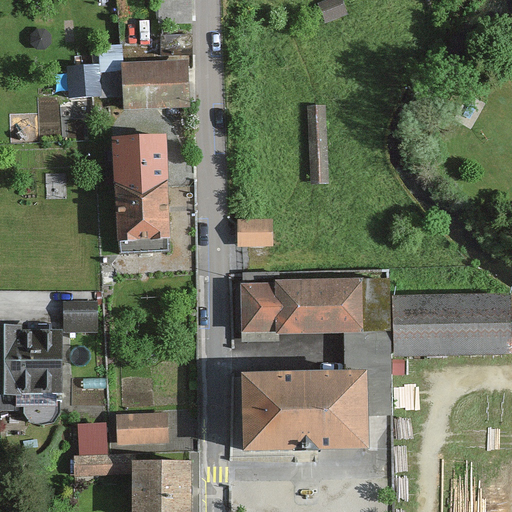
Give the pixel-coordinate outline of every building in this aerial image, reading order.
[(70,95),(104,94),(103,62),(69,63),(70,95)] [(191,68),(125,67),(125,112),(191,112),(191,68)] [(327,109),(310,110),(313,189),(331,188),(327,109)] [(116,143),(119,247),(172,245),(169,141),(116,143)] [(277,224),(240,224),(240,251),(277,251),(277,224)] [(368,287),(243,289),(244,342),(369,340),(368,287)] [(511,299),(395,302),(396,362),(511,359),(511,299)] [(99,305),(66,305),(66,336),(99,336),(99,305)] [(63,337),(0,337),(0,406),(62,406),(63,337)] [(370,382),(245,382),(245,461),(371,460),(370,382)] [(171,417),(119,417),(119,451),(171,451),(171,417)] [(110,452),(111,422),(81,422),(80,473),(121,475),(121,452),(110,452)] [(192,511),(193,469),(134,468),(133,511),(192,511)]
